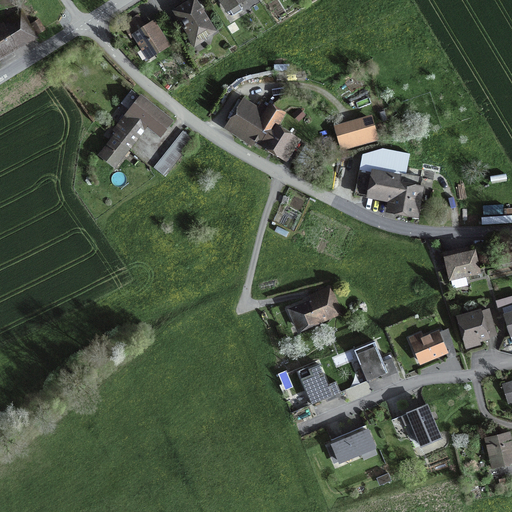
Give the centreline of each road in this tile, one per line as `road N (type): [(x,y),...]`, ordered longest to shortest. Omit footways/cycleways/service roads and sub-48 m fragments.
road 1 (residential): [(85,24),(213,136),(358,213),(404,229),(511,232)]
road 2 (residential): [(305,424),(424,379),(511,363)]
